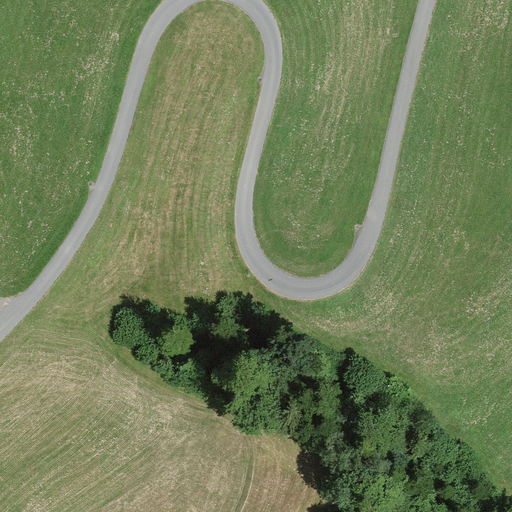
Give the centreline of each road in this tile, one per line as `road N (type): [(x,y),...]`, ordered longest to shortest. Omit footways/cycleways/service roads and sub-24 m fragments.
road 1 (unclassified): [(243,0),(266,21),(275,60),(245,195),(248,243),(271,277),(305,288),(339,279),(366,245),(428,0)]
road 2 (unclassified): [(0,330),(93,207),(147,45),(181,0)]
